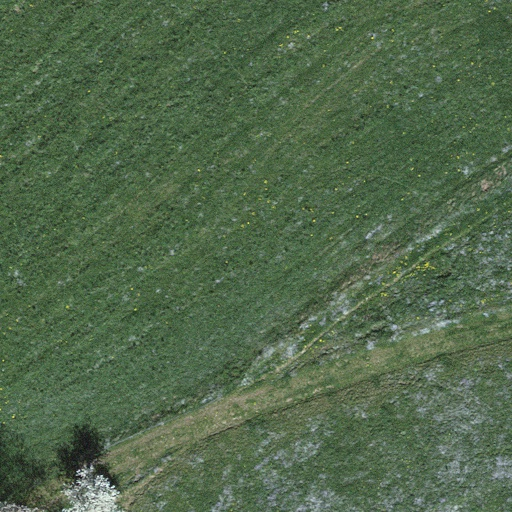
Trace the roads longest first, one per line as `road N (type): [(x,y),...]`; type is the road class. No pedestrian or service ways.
road 1 (track): [(19,511),(213,414),(465,334),(511,329)]
road 2 (track): [(213,414),(511,197)]
